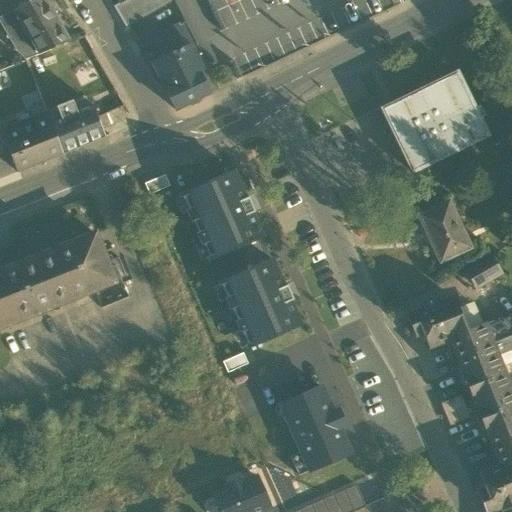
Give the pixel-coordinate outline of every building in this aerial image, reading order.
[(45,0),(29,0),(12,10),(23,27),(31,42),(60,26),(45,0)] [(114,7),(125,26),(160,6),(171,0),(125,0),(120,3),(114,7)] [(0,16),(0,24),(7,36),(23,27),(12,10),(0,16)] [(165,30),(170,42),(165,44),(168,50),(157,55),(159,60),(151,63),(174,110),(208,93),(197,71),(202,69),(190,45),(180,25),(179,24),(171,28),(165,30)] [(69,41),(60,26),(31,42),(16,51),(24,60),(35,55),(67,42),(69,41)] [(31,42),(23,27),(7,36),(16,51),(31,42)] [(394,104),(410,137),(407,139),(407,144),(410,147),(415,147),(416,149),(403,156),(411,173),(487,136),(479,119),(484,117),(479,106),(474,109),(456,72),(443,78),(444,79),(394,104)] [(34,84),(38,95),(60,86),(56,75),(34,84)] [(380,109),(403,156),(416,149),(415,147),(410,147),(407,144),(407,139),(410,137),(394,104),(444,79),(443,78),(380,109)] [(49,120),(62,153),(104,137),(91,103),(75,110),(71,100),(56,107),(59,116),(49,120)] [(0,129),(0,131),(16,172),(62,153),(49,120),(45,111),(0,129)] [(181,195),(209,259),(261,237),(250,213),(254,212),(247,198),(244,199),(233,172),(181,195)] [(164,175),(144,184),(149,195),(169,186),(164,175)] [(439,256),(440,260),(463,249),(456,234),(461,232),(462,231),(456,219),(455,219),(448,203),(420,216),(433,244),(430,245),(436,258),(439,256)] [(376,219),(381,230),(403,220),(399,209),(376,219)] [(456,234),(463,249),(468,247),(461,232),(456,234)] [(0,327),(120,280),(113,262),(106,264),(94,234),(0,271),(0,327)] [(466,271),(475,288),(500,274),(490,257),(466,271)] [(220,283),(248,347),(299,325),(289,301),(292,300),(286,286),(282,287),(271,260),(220,283)] [(435,344),(449,339),(466,332),(452,298),(438,303),(437,300),(420,306),(422,310),(408,315),(416,335),(423,332),(426,340),(425,342),(427,346),(429,347),(430,348),(434,346),(435,344)] [(484,325),(491,343),(511,335),(511,323),(509,315),(484,325)] [(462,370),(496,357),(491,343),(484,325),(466,332),(449,339),(462,370)] [(511,350),(511,337),(511,335),(491,343),(496,357),(511,350)] [(242,353),(222,362),(227,373),(247,364),(242,353)] [(462,370),(475,403),(509,389),(496,357),(462,370)] [(280,405),(300,452),(309,471),(349,453),(338,427),(331,413),(320,387),(280,405)] [(475,403),(488,435),(511,424),(511,395),(509,389),(475,403)] [(444,402),(448,413),(466,406),(462,395),(444,402)] [(469,414),(466,406),(448,413),(452,422),(469,414)] [(337,411),(331,413),(338,427),(343,425),(337,411)] [(511,424),(488,435),(500,467),(511,461),(511,424)] [(298,476),(309,471),(300,452),(289,456),(298,476)] [(511,461),(500,467),(480,475),(486,489),(479,492),(487,511),(501,506),(502,509),(511,505),(511,461)] [(227,489),(213,495),(220,511),(259,511),(269,508),(255,477),(241,483),(239,479),(226,486),(227,489)] [(354,511),(365,507),(355,485),(344,490),(354,511)] [(340,511),(353,511),(354,511),(344,490),(333,495),(340,511)] [(327,511),(340,511),(333,495),(322,500),(327,511)] [(314,511),(327,511),(322,500),(311,504),(314,511)]
